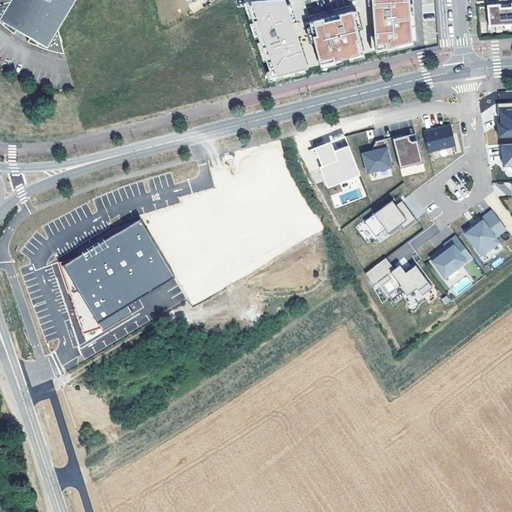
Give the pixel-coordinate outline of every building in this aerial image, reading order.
[(59,28),(75,0),(0,0),(0,17),(48,46),(62,42),(59,28)] [(285,0),(260,0),(246,1),(251,16),(272,9),(280,32),(295,28),(285,0)] [(409,0),(381,0),(372,1),(376,51),(413,41),(409,0)] [(511,2),(495,4),(488,5),(489,26),(505,25),(505,29),(511,29),(511,24),(511,2)] [(272,9),(251,16),(272,78),(308,68),(295,28),(280,32),(272,9)] [(353,11),(309,22),(320,65),(364,54),(353,11)] [(0,19),(13,30),(11,34),(21,39),(29,43),(31,41),(52,49),(65,51),(62,42),(48,46),(0,17),(0,19)] [(497,123),(498,136),(511,135),(511,102),(496,103),(497,116),(503,116),(503,123),(497,123)] [(423,132),(428,152),(455,145),(450,125),(423,132)] [(415,133),(408,135),(409,140),(411,141),(416,140),(415,133)] [(391,137),(399,168),(422,162),(416,140),(411,141),(409,140),(408,135),(401,137),(400,135),(391,137)] [(362,153),(367,173),(391,167),(384,138),(374,141),(374,142),(376,150),(370,151),(362,153)] [(359,175),(348,145),(334,151),(330,141),(314,148),(321,166),(319,167),(326,184),(337,180),(339,183),(359,175)] [(511,143),(501,144),(502,160),(511,159),(511,143)] [(250,181),(144,218),(179,281),(276,236),(250,181)] [(390,202),(364,221),(375,236),(384,229),(388,233),(400,224),(403,228),(415,219),(401,200),(395,205),(393,206),(390,202)] [(463,231),(481,255),(499,242),(495,237),(506,229),(492,210),(480,219),(481,221),(477,224),(473,227),(471,225),(463,231)] [(60,263),(86,343),(145,307),(139,297),(175,278),(140,219),(60,263)] [(430,259),(444,278),(472,257),(456,236),(443,245),(445,248),(447,250),(440,255),(439,253),(430,259)] [(386,258),(365,273),(372,286),(387,275),(390,278),(380,285),(388,295),(399,287),(406,296),(416,288),(422,295),(432,287),(416,266),(406,274),(399,265),(394,269),(386,258)] [(181,367),(192,388),(198,384),(186,364),(181,367)]
